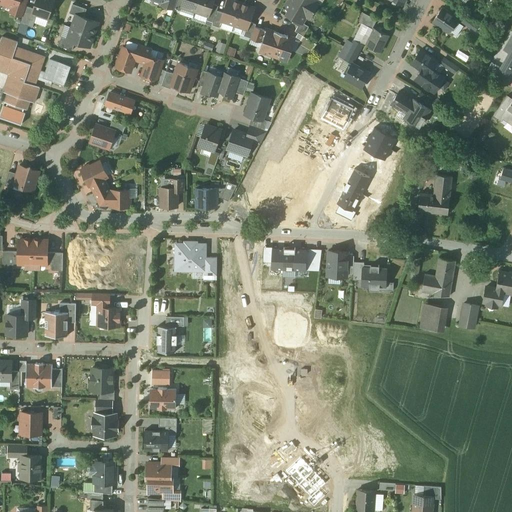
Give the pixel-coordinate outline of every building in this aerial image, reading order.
[(1,0),(2,1),(9,3),(8,6),(14,8),(17,9),(19,0),(1,0)] [(19,0),(17,9),(14,8),(12,13),(23,17),(26,6),(28,0),(19,0)] [(54,0),(53,0),(36,0),(34,9),(32,13),(37,15),(48,18),(54,0)] [(177,0),(167,0),(166,4),(163,3),(162,6),(174,10),(174,9),(177,0)] [(177,0),(174,9),(181,11),(182,7),(183,0),(177,0)] [(183,0),(182,7),(195,11),(198,0),(183,0)] [(198,0),(195,11),(208,16),(212,4),(213,0),(198,0)] [(238,3),(229,0),(228,0),(224,13),(221,21),(222,21),(234,25),(241,3),(238,2),(238,3)] [(288,0),(282,12),(289,16),(295,20),(302,24),(303,23),(306,17),(309,19),(318,3),(316,1),(316,0),(288,0)] [(241,3),(234,25),(246,29),(247,30),(249,22),(254,8),(245,5),(245,4),(241,3)] [(87,9),(73,4),(69,13),(76,16),(76,15),(84,18),(87,9)] [(218,6),(212,4),(208,16),(206,20),(213,22),(217,11),(218,6)] [(34,9),(26,6),(23,17),(20,23),(33,28),(37,15),(32,13),(34,9)] [(459,20),(442,8),(433,22),(449,33),(459,20)] [(213,22),(212,25),(219,28),(222,21),(221,21),(224,13),(217,11),(213,22)] [(377,20),(363,13),(359,20),(373,27),(372,28),(373,28),(377,20)] [(84,18),(76,15),(76,16),(72,27),(94,35),(98,23),(84,18)] [(479,27),(465,17),(461,23),(475,32),(479,27)] [(302,24),(295,20),(292,23),(298,26),(295,32),(303,36),(309,27),(303,23),(302,24)] [(256,24),(249,22),(247,30),(246,29),(244,36),(251,39),(255,27),(256,24)] [(94,35),(72,27),(68,39),(68,40),(75,42),(89,47),(94,35)] [(267,31),(255,27),(251,39),(251,40),(263,44),(267,31)] [(388,35),(375,29),(370,38),(365,35),(361,43),(380,52),(388,35)] [(274,33),(268,30),(263,44),(260,52),(274,56),(281,34),(280,34),(274,32),(274,33)] [(282,34),(281,34),(274,56),(287,61),(294,39),(288,37),(288,36),(282,34)] [(317,45),(303,36),(298,44),(311,52),(317,45)] [(511,36),(505,49),(510,53),(501,69),(508,73),(511,75),(511,36)] [(44,57),(16,48),(18,43),(1,37),(0,41),(0,70),(10,74),(3,92),(8,94),(5,103),(14,106),(17,107),(26,110),(30,101),(34,103),(40,87),(35,85),(38,77),(52,82),(64,86),(71,66),(59,62),(50,59),(45,73),(40,71),(44,57)] [(68,39),(61,37),(58,46),(72,51),(75,42),(68,40),(68,39)] [(363,45),(354,40),(352,43),(348,40),(344,47),(349,50),(358,54),(363,45)] [(139,45),(129,42),(127,42),(125,48),(137,52),(139,45)] [(145,47),(139,45),(137,52),(134,60),(140,62),(145,47)] [(125,48),(123,47),(116,67),(130,72),(134,60),(137,52),(125,48)] [(152,49),(145,47),(140,62),(146,64),(149,56),(152,49)] [(358,54),(349,50),(346,55),(355,60),(358,54)] [(437,62),(421,50),(411,64),(421,71),(428,75),(432,70),(437,62)] [(149,56),(146,64),(142,76),(156,81),(163,61),(149,56)] [(458,68),(444,59),(440,64),(454,74),(458,68)] [(188,66),(179,63),(175,75),(171,86),(172,86),(180,89),(181,91),(185,92),(187,91),(189,92),(196,72),(187,69),(188,66)] [(501,69),(491,63),(487,71),(504,80),(508,73),(501,69)] [(370,73),(352,64),(344,78),(362,88),(370,73)] [(444,79),(432,70),(428,75),(421,71),(415,80),(434,93),(444,79)] [(203,71),(198,85),(204,87),(209,73),(203,71)] [(175,75),(166,72),(162,86),(171,89),(172,86),(171,86),(175,75)] [(223,77),(209,73),(204,87),(202,93),(210,96),(211,94),(217,96),(219,91),(218,91),(223,78),(223,77)] [(239,78),(224,73),(223,77),(223,78),(218,91),(219,91),(225,93),(224,95),(232,98),(234,92),(239,78)] [(249,82),(239,78),(234,92),(244,95),(249,82)] [(125,95),(121,94),(120,96),(110,92),(106,105),(130,113),(134,101),(124,97),(125,95)] [(416,102),(400,92),(392,105),(407,115),(408,115),(416,102)] [(270,100),(251,93),(248,103),(249,104),(245,115),(252,117),(262,121),(263,120),(270,100)] [(429,98),(420,93),(417,98),(426,104),(429,98)] [(511,99),(507,96),(494,115),(502,121),(506,115),(511,119),(511,99)] [(439,105),(429,98),(426,104),(436,110),(439,105)] [(453,104),(448,101),(445,106),(450,109),(453,104)] [(429,110),(416,102),(408,115),(407,115),(405,118),(416,125),(417,124),(415,123),(419,115),(424,118),(429,110)] [(110,114),(101,111),(99,117),(108,120),(110,114)] [(262,121),(252,117),(249,126),(250,126),(265,131),(268,121),(263,120),(262,121)] [(126,126),(112,121),(110,129),(115,131),(113,137),(121,140),(126,126)] [(110,129),(96,124),(90,142),(109,149),(113,137),(115,131),(110,129)] [(221,130),(206,125),(199,146),(212,150),(214,151),(215,147),(221,130)] [(265,131),(250,126),(247,135),(253,137),(253,139),(261,142),(260,144),(267,132),(265,131)] [(247,135),(234,130),(227,149),(247,156),(253,139),(253,137),(247,135)] [(465,154),(438,146),(435,158),(461,166),(465,154)] [(221,149),(215,147),(214,151),(212,150),(207,164),(215,166),(221,149)] [(0,160),(7,163),(11,151),(1,148),(0,151),(0,160)] [(102,165),(96,163),(90,166),(89,165),(83,168),(84,169),(82,170),(86,179),(88,178),(91,185),(104,179),(108,177),(102,165)] [(480,166),(472,163),(468,177),(476,180),(480,166)] [(27,168),(20,166),(17,174),(14,185),(15,185),(26,189),(28,191),(31,191),(33,191),(35,189),(36,186),(36,183),(39,171),(32,169),(30,166),(27,168)] [(511,170),(504,168),(500,179),(511,183),(511,170)] [(17,174),(9,172),(5,186),(14,189),(15,185),(14,185),(17,174)] [(452,177),(436,175),(434,195),(420,194),(418,211),(448,215),(452,177)] [(104,179),(91,185),(95,192),(107,186),(104,179)] [(171,179),(171,188),(161,188),(161,189),(160,190),(160,195),(161,197),(161,207),(177,207),(177,192),(177,179),(171,179)] [(225,189),(221,197),(229,201),(237,186),(228,183),(225,189)] [(129,191),(112,190),(112,191),(109,191),(107,186),(95,192),(98,199),(101,198),(103,202),(112,202),(112,207),(129,207),(129,205),(131,205),(131,198),(129,198),(129,191)] [(225,189),(196,189),(196,207),(217,207),(217,197),(221,197),(225,189)] [(33,240),(19,240),(19,252),(19,264),(32,264),(32,270),(33,270),(33,240)] [(47,240),(33,240),(33,270),(33,264),(47,265),(47,253),(47,240)] [(205,245),(177,245),(176,270),(204,270),(205,257),(205,245)] [(272,267),(283,268),(284,249),(273,248),(272,267)] [(284,249),(283,268),(295,269),(296,249),(284,249)] [(296,249),(295,269),(306,269),(307,250),(296,249)] [(19,252),(3,252),(3,251),(2,251),(2,269),(13,270),(13,264),(19,264),(19,252)] [(327,276),(347,277),(347,273),(348,255),(348,252),(328,251),(327,276)] [(63,253),(47,253),(47,265),(52,265),(52,271),(63,271),(63,253)] [(217,257),(205,257),(204,270),(204,275),(217,275),(217,257)] [(456,261),(439,258),(436,276),(425,274),(422,292),(449,297),(456,261)] [(364,262),(353,262),(353,274),(353,280),(361,280),(362,267),(364,267),(364,262)] [(361,280),(361,286),(369,287),(369,290),(379,290),(379,287),(386,288),(387,268),(379,268),(379,266),(371,265),(371,268),(364,267),(362,267),(361,280)] [(511,274),(499,272),(496,289),(486,287),(483,303),(501,306),(503,293),(511,294),(511,295),(511,274)] [(110,294),(93,294),(92,298),(92,305),(99,305),(110,305),(110,294)] [(36,300),(22,300),(22,315),(27,315),(27,318),(36,318),(36,300)] [(60,303),(60,312),(45,312),(45,336),(68,336),(68,311),(68,303),(60,303)] [(441,307),(424,304),(420,328),(437,331),(441,307)] [(478,306),(464,304),(460,325),(474,328),(478,306)] [(120,308),(109,308),(110,305),(99,305),(98,326),(100,326),(100,329),(108,329),(108,326),(119,326),(120,308)] [(22,315),(7,315),(7,325),(6,326),(6,331),(7,333),(7,335),(27,335),(27,318),(27,315),(22,315)] [(184,316),(166,316),(166,326),(176,326),(184,326),(184,316)] [(166,326),(158,326),(158,327),(158,334),(157,334),(157,343),(158,343),(158,351),(157,351),(157,352),(176,352),(176,351),(175,351),(175,344),(177,344),(177,334),(176,334),(176,327),(176,326),(166,326)] [(0,379),(11,380),(11,371),(12,362),(3,362),(2,361),(0,360),(0,379)] [(43,363),(36,363),(36,365),(27,364),(26,387),(35,387),(35,386),(43,386),(43,387),(52,388),(52,387),(53,369),(53,365),(43,365),(43,363)] [(109,366),(100,366),(100,368),(92,368),(92,382),(91,382),(91,391),(98,391),(112,391),(112,390),(113,368),(109,368),(109,366)] [(63,369),(53,369),(52,387),(62,387),(63,369)] [(175,370),(151,369),(149,410),(180,411),(182,389),(174,389),(175,370)] [(20,372),(11,371),(11,380),(10,389),(19,390),(20,372)] [(112,391),(98,391),(98,400),(113,400),(114,400),(115,391),(112,390),(112,391)] [(98,400),(96,400),(95,413),(113,414),(113,400),(98,400)] [(62,407),(54,407),(53,419),(61,419),(62,407)] [(31,412),(21,412),(21,423),(23,425),(23,433),(41,434),(41,413),(31,412)] [(113,414),(95,413),(95,417),(93,417),(93,428),(95,428),(95,435),(115,436),(115,431),(118,431),(118,420),(116,420),(116,414),(113,414)] [(177,418),(160,418),(159,427),(163,427),(163,431),(177,431),(177,418)] [(170,431),(146,431),(145,451),(169,451),(170,431)] [(10,455),(20,455),(28,455),(28,446),(10,445),(10,455)] [(42,475),(41,455),(28,455),(20,455),(20,476),(42,475)] [(114,461),(94,461),(94,466),(90,466),(90,474),(94,475),(94,483),(95,483),(113,483),(117,483),(117,475),(116,474),(115,472),(114,471),(114,461)] [(149,478),(171,478),(171,464),(162,463),(147,463),(147,478),(149,478)] [(51,485),(59,486),(60,476),(52,475),(51,485)] [(173,478),(171,478),(149,478),(148,492),(163,493),(172,493),(173,492),(173,478)] [(395,483),(380,482),(380,489),(394,490),(395,483)] [(113,483),(95,483),(94,493),(103,494),(112,495),(113,483)] [(441,487),(424,486),(424,496),(433,497),(433,499),(441,499),(441,487)] [(375,491),(358,489),(356,510),(374,511),(375,491)] [(94,493),(88,492),(87,500),(102,501),(103,494),(94,493)] [(180,492),(173,492),(172,493),(163,493),(163,500),(164,500),(180,502),(180,492)] [(424,496),(415,495),(413,511),(431,511),(433,499),(433,497),(424,496)] [(163,500),(148,498),(147,511),(163,511),(164,500),(163,500)]
